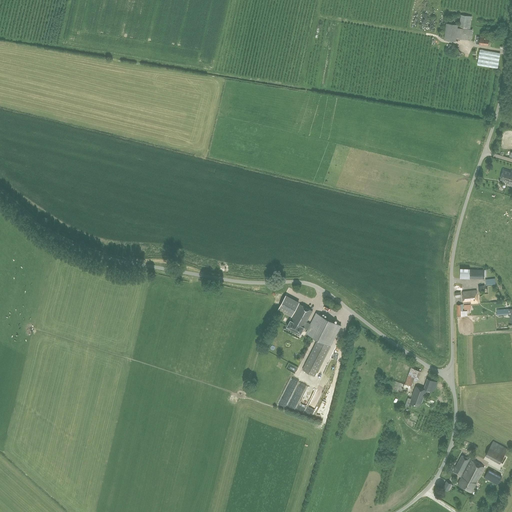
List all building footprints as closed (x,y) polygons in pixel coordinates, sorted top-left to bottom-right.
[(473,29),(470,29),(472,16),(461,14),(459,24),(446,22),(444,39),(456,41),(456,38),(471,40),(473,29)] [(488,45),(488,38),(484,38),(484,37),(480,36),(480,37),(477,37),(476,43),(488,45)] [(511,184),(511,171),(511,172),(503,170),(500,179),(508,181),(507,183),(511,184)] [(470,268),(460,267),(460,278),(484,278),(484,275),(486,275),(486,270),(484,269),(470,269),(470,268)] [(463,291),(464,303),(477,302),(476,290),(463,291)] [(298,304),(284,297),(278,310),(291,317),(298,304)] [(300,303),(291,319),(290,319),(287,326),(301,334),(304,327),(307,329),(306,332),(317,338),(312,348),(313,348),(302,370),(315,376),(341,325),(317,313),(312,324),(307,322),(313,311),(300,303)] [(457,316),(465,316),(465,311),(463,311),(463,305),(462,304),(457,304),(457,316)] [(508,316),(509,316),(510,323),(511,322),(511,308),(496,309),(497,315),(508,314),(508,316)] [(275,335),(278,343),(286,339),(282,332),(275,335)] [(411,367),(405,384),(411,386),(413,380),(418,382),(422,370),(411,367)] [(293,392),(299,395),(305,382),(299,379),(293,392)] [(402,383),(393,380),(391,386),(383,383),(381,389),(393,393),(394,390),(401,393),(403,388),(401,387),(402,383)] [(322,384),(316,407),(318,407),(318,404),(322,405),(327,385),(322,384)] [(408,397),(405,405),(409,407),(410,403),(420,406),(426,389),(423,388),(416,386),(412,398),(408,397)] [(295,407),(299,398),(292,396),(289,405),(295,407)] [(493,441),(485,455),(500,463),(503,456),(505,457),(508,452),(506,451),(507,449),(493,441)] [(455,450),(450,459),(456,462),(460,453),(455,450)] [(456,463),(452,472),(460,476),(459,477),(461,478),(458,484),(472,491),(477,483),(476,482),(485,466),(471,459),(463,475),(461,474),(468,460),(460,456),(458,460),(460,461),(458,464),(456,463)] [(488,469),(484,477),(486,475),(490,477),(488,480),(497,484),(502,476),(493,472),(488,469)] [(447,481),(443,488),(447,491),(451,483),(447,481)]
